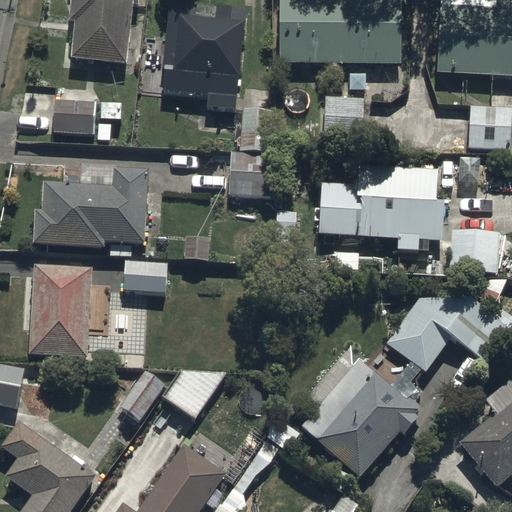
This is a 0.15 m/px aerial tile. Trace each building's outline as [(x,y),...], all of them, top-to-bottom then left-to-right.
[(133,0),(76,0),(71,59),(128,66),(133,0)] [(401,0),(280,0),(280,62),(400,64),(401,0)] [(245,9),(172,5),(162,94),(238,99),(245,9)] [(511,13),(440,10),(438,74),(511,79),(511,13)] [(361,149),(363,104),(325,102),(323,147),(361,149)] [(489,113),(469,112),(469,148),(511,149),(511,114),(497,114),(498,103),(489,102),(489,113)] [(95,107),(53,105),(52,139),(93,141),(94,127),(102,127),(103,114),(95,114),(95,107)] [(240,160),(272,162),(274,117),(242,116),(240,160)] [(272,162),(240,160),(229,160),(227,202),(271,204),(272,162)] [(319,192),(316,241),(398,245),(397,257),(417,258),(417,246),(443,248),(445,211),(436,211),(437,176),(359,173),(358,194),(319,192)] [(35,219),(33,251),(104,255),(104,250),(143,253),(144,235),(149,235),(150,227),(145,227),(148,178),(112,176),(111,192),(43,189),(41,220),(35,219)] [(497,240),(449,238),(447,278),(496,280),(497,240)] [(209,246),(184,245),(183,266),(208,268),(209,246)] [(336,256),(335,275),(358,276),(359,258),(336,256)] [(125,266),(123,297),(165,300),(167,269),(145,268),(145,265),(136,264),(136,267),(125,266)] [(91,277),(33,273),(30,362),(87,364),(89,304),(96,305),(96,291),(91,290),(91,277)] [(418,306),(385,350),(425,380),(450,345),(480,368),(505,334),(470,308),(418,306)] [(109,348),(105,348),(106,376),(175,376),(175,365),(152,365),(152,348),(127,348),(127,342),(109,342),(109,348)] [(320,411),(300,434),(341,472),(327,487),(341,501),(357,485),(359,487),(399,440),(404,444),(419,426),(414,421),(420,413),(413,407),(419,400),(409,391),(420,378),(409,369),(388,392),(363,371),(366,367),(350,353),(309,401),(320,411)] [(0,373),(0,411),(35,419),(45,374),(19,369),(17,377),(0,373)] [(180,377),(161,404),(195,425),(225,379),(180,377)] [(164,393),(144,378),(87,458),(110,474),(142,429),(140,428),(164,393)] [(495,421),(459,451),(497,496),(511,483),(511,383),(484,408),(495,421)] [(269,428),(266,444),(284,458),(298,439),(283,428),(278,434),(269,428)] [(74,464),(71,468),(18,430),(0,454),(0,456),(17,468),(5,484),(33,504),(27,511),(74,511),(95,484),(81,475),(84,471),(74,464)] [(204,511),(226,479),(176,449),(129,511),(204,511)] [(244,511),(245,511),(242,501),(255,482),(265,469),(258,464),(222,511),(244,511)]
